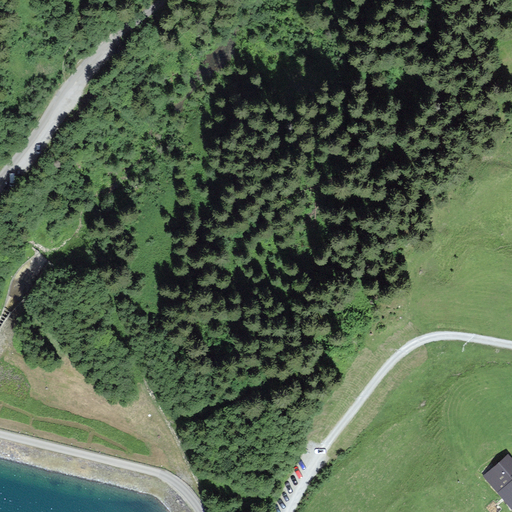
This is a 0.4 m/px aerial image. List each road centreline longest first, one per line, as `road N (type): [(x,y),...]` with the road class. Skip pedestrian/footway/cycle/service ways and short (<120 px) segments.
road 1 (unclassified): [(291,511),(318,466),(419,342),(445,335),(511,346)]
road 2 (unclassified): [(163,0),(64,88),(0,177)]
road 3 (unclassified): [(0,434),(159,472),(200,511)]
